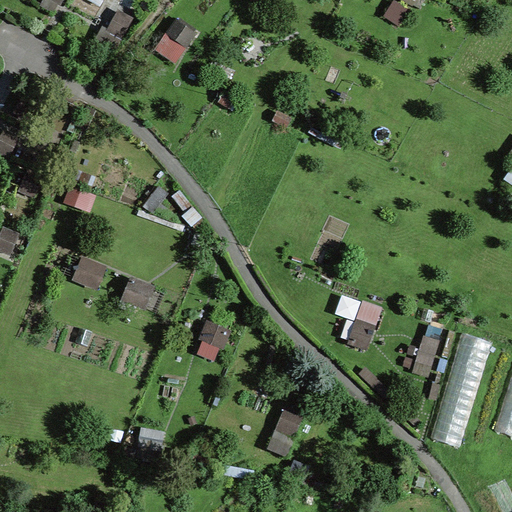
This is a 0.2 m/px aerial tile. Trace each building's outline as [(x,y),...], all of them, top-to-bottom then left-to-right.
[(185,46),(193,34),(181,25),(177,22),(168,34),(185,46)] [(219,102),(232,110),(238,100),(225,93),(219,102)] [(163,191),(158,187),(142,207),(153,215),(168,195),(163,191)] [(96,287),(104,269),(90,263),(82,281),(85,283),(96,287)] [(145,286),(131,280),(124,299),(127,300),(138,304),(145,286)] [(369,341),(372,334),(370,334),(372,328),(358,323),(351,342),(353,342),(365,347),(367,341),(369,341)] [(227,332),(209,324),(203,338),(208,340),(221,346),(227,332)] [(293,434),(300,416),(286,410),(279,428),(282,430),(293,434)]
